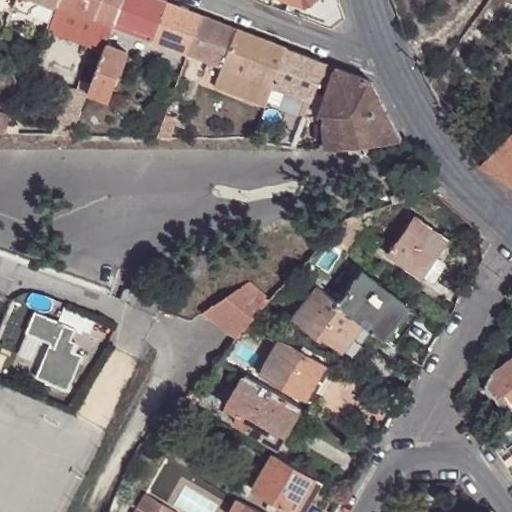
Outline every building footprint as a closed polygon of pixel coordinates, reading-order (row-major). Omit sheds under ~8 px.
[(0,0),(0,27),(5,29),(14,7),(16,0),(0,0)] [(37,0),(56,8),(57,5),(58,0),(16,0),(14,7),(32,14),(37,0)] [(58,0),(57,5),(115,26),(124,0),(58,0)] [(152,40),(166,3),(159,0),(124,0),(115,26),(152,40)] [(288,0),(284,10),(331,27),(338,20),(346,18),(340,0),(288,0)] [(181,52),(190,55),(204,16),(166,3),(152,40),(181,52)] [(190,55),(225,68),(240,30),(204,16),(190,55)] [(266,106),(288,49),(240,30),(225,68),(217,89),(266,106)] [(89,91),(88,92),(107,100),(127,53),(107,45),(89,91)] [(325,88),(337,67),(288,49),(266,106),(269,108),(273,101),(280,103),(285,91),(310,101),(317,103),(322,95),(325,88)] [(185,66),(190,55),(181,52),(177,63),(185,66)] [(348,71),(337,67),(325,88),(339,91),(348,71)] [(372,79),(348,71),(339,91),(335,98),(328,116),(331,117),(329,139),(329,146),(337,146),(375,143),(403,139),(389,117),(372,79)] [(71,102),(83,106),(88,92),(89,91),(77,87),(71,102)] [(310,115),(315,117),(328,116),(335,98),(322,95),(317,103),(312,110),(310,115)] [(306,108),(312,110),(317,103),(310,101),(306,108)] [(97,120),(117,128),(121,120),(100,111),(97,120)] [(157,139),(171,138),(178,119),(166,115),(157,139)] [(294,144),(300,145),(315,117),(310,115),(294,144)] [(0,131),(7,132),(10,125),(12,119),(0,116),(0,131)] [(7,132),(19,133),(19,126),(10,125),(7,132)] [(511,133),(502,144),(479,166),(511,185),(511,133)] [(365,222),(356,215),(344,219),(338,226),(347,233),(352,236),(365,222)] [(425,277),(445,248),(450,241),(416,218),(389,256),(423,279),(425,277)] [(329,236),(338,242),(347,233),(338,226),(329,236)] [(329,236),(316,249),(327,257),(340,244),(338,242),(329,236)] [(454,254),(445,248),(425,277),(433,283),(454,254)] [(343,296),(339,303),(368,325),(376,332),(386,340),(409,308),(362,272),(343,296)] [(286,281),(278,289),(289,300),(301,287),(289,277),(286,281)] [(241,329),(255,313),(269,298),(256,287),(249,281),(202,311),(227,329),(236,336),(241,329)] [(329,296),(318,288),(294,320),(322,340),(325,338),(346,352),(368,325),(339,303),(329,296)] [(334,290),(329,296),(339,303),(343,296),(334,290)] [(121,291),(118,299),(128,302),(130,295),(121,291)] [(386,340),(396,346),(419,316),(409,308),(386,340)] [(63,310),(58,323),(73,331),(81,335),(87,320),(63,310)] [(65,350),(68,342),(73,331),(58,323),(32,313),(25,333),(48,345),(35,378),(66,390),(80,357),(70,353),(65,350)] [(250,325),(268,336),(273,327),(255,317),(250,325)] [(368,325),(346,352),(355,360),(376,332),(368,325)] [(262,376),(307,403),(328,367),(308,357),(300,352),(282,342),(262,376)] [(303,348),(300,352),(308,357),(310,353),(311,352),(303,348)] [(308,357),(328,367),(330,364),(310,353),(308,357)] [(511,407),(511,358),(492,374),(486,385),(499,403),(505,398),(508,403),(511,407)] [(328,367),(307,403),(317,408),(337,373),(328,367)] [(280,447),(303,409),(246,376),(228,407),(241,415),(237,423),(280,447)] [(502,407),(508,403),(505,398),(499,403),(502,407)] [(511,425),(499,437),(511,455),(511,425)] [(502,459),(505,463),(511,457),(511,455),(499,437),(491,443),(502,459)] [(247,487),(290,511),(300,511),(318,481),(267,452),(247,487)] [(308,511),(324,486),(318,481),(300,511),(308,511)] [(171,511),(172,510),(147,495),(136,511),(171,511)] [(257,511),(238,501),(231,511),(257,511)]
